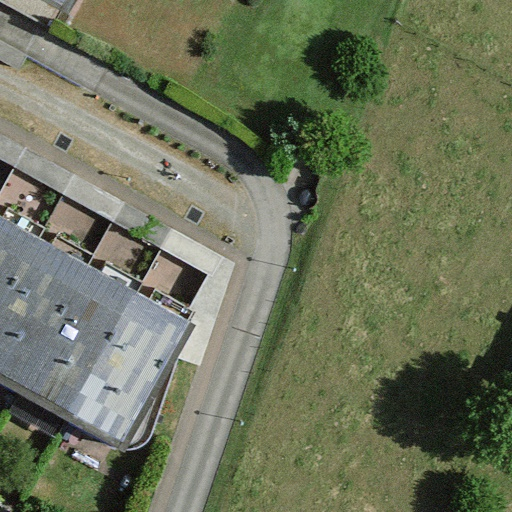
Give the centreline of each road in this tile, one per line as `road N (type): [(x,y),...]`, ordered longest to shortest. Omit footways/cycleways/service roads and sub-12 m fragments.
road 1 (unknown): [(250,318),(0,178)]
road 2 (unknown): [(178,511),(250,318)]
